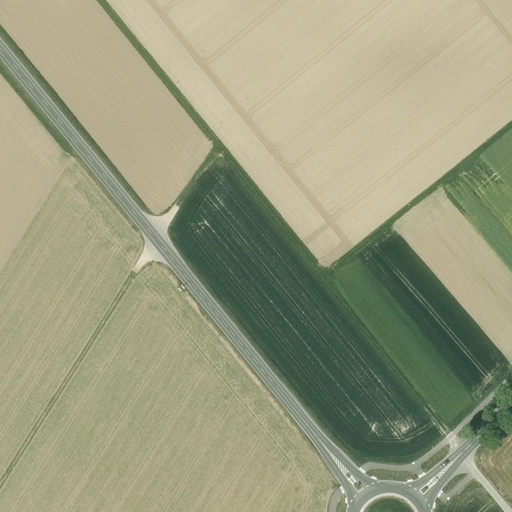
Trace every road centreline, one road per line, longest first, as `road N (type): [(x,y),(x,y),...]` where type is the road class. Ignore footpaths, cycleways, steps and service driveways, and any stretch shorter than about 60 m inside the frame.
road 1 (trunk): [(364,494),(0,47)]
road 2 (tertiary): [(511,403),(415,497)]
